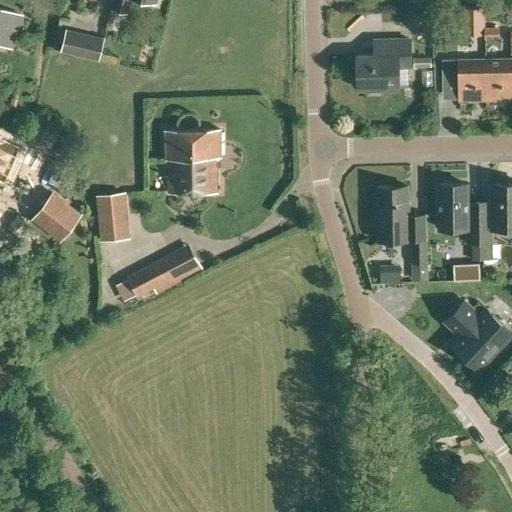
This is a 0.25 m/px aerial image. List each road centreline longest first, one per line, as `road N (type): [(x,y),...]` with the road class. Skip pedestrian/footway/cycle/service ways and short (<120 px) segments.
road 1 (residential): [(511,474),(433,363),(355,306)]
road 2 (residential): [(364,511),(355,306)]
road 3 (residential): [(320,152),(511,150)]
road 4 (residential): [(95,511),(0,356)]
road 5 (residential): [(355,306),(320,152)]
road 6 (residential): [(320,152),(311,0)]
